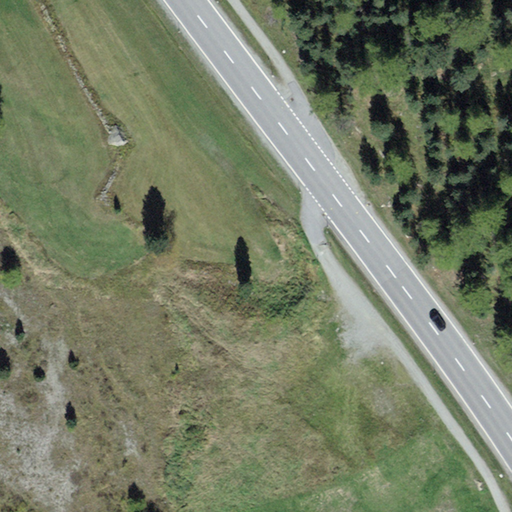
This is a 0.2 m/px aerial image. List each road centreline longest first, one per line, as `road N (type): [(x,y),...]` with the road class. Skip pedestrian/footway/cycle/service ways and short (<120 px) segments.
road 1 (primary): [(511,439),(186,0)]
road 2 (track): [(505,511),(488,474),(317,243),(314,170)]
road 3 (track): [(234,0),(316,128),(314,170)]
